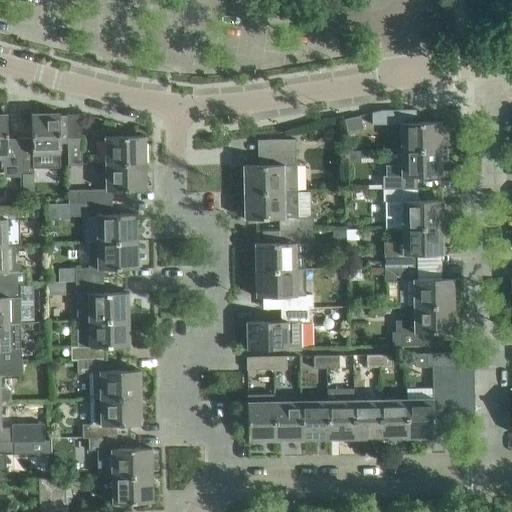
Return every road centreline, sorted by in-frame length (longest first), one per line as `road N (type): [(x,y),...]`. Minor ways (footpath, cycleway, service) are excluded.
road 1 (residential): [(226,489),(223,425),(174,422),(173,352),(220,349),(219,232),(170,231),(169,102)]
road 2 (residential): [(490,480),(476,201),(494,174),(489,61)]
road 3 (residential): [(489,61),(235,102),(169,102)]
road 4 (residential): [(226,489),(490,480)]
road 5 (residential): [(169,102),(0,61)]
